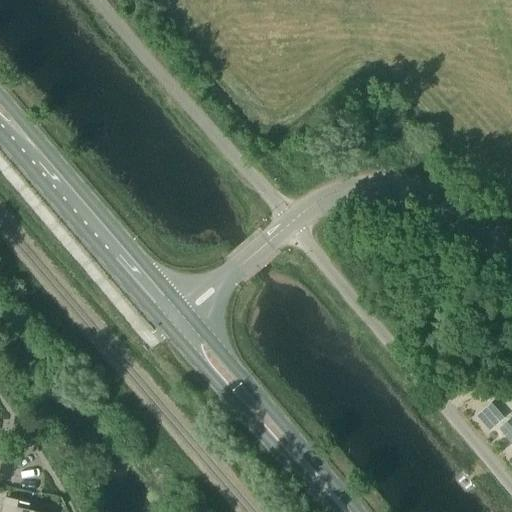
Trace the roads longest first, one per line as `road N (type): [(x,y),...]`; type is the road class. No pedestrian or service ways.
road 1 (unclassified): [(511,489),(290,223)]
road 2 (unclassified): [(96,0),(290,223)]
road 3 (primary): [(178,319),(0,112)]
road 4 (primary): [(346,511),(178,319)]
road 5 (unclassified): [(290,223),(327,196),(397,189),(432,201),(511,260)]
road 6 (unclassified): [(290,223),(178,319)]
